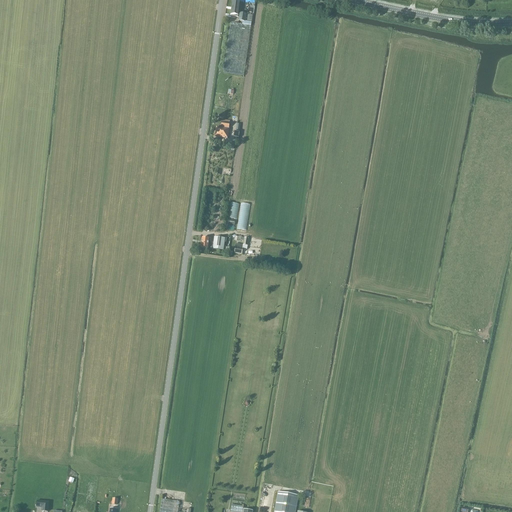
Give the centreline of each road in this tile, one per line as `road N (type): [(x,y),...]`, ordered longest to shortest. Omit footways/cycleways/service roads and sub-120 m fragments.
road 1 (tertiary): [(150,511),(222,0)]
road 2 (tertiary): [(355,0),(447,20),(511,23)]
